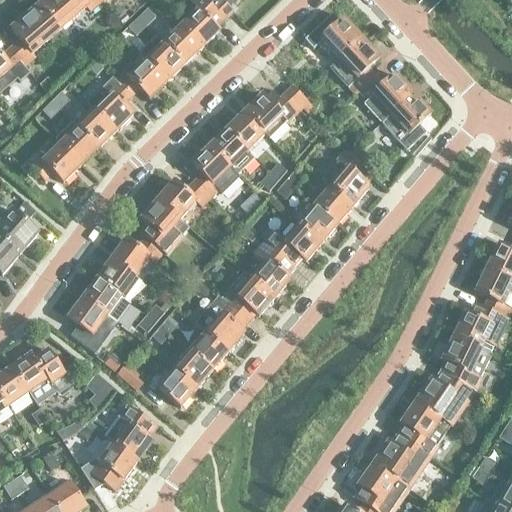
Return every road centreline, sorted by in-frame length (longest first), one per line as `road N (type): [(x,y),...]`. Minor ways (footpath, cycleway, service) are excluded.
road 1 (residential): [(136,511),(194,451),(465,109)]
road 2 (residential): [(0,335),(78,240),(313,0)]
road 3 (residential): [(301,511),(420,339),(511,128)]
